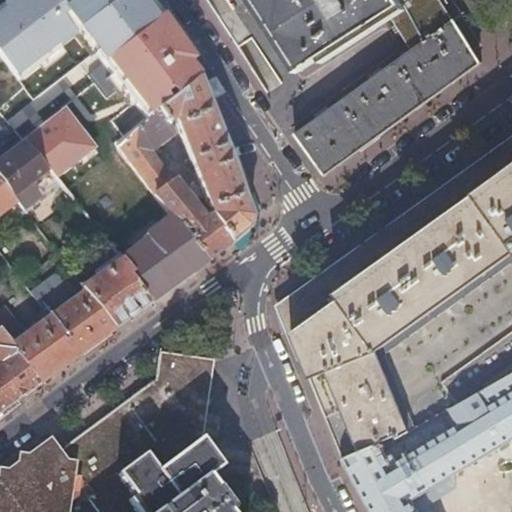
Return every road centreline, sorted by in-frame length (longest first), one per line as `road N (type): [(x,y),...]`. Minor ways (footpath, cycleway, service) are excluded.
road 1 (residential): [(236,278),(0,446)]
road 2 (residential): [(168,0),(318,226)]
road 3 (residential): [(236,278),(272,385),(341,511)]
road 4 (residential): [(511,88),(318,226)]
